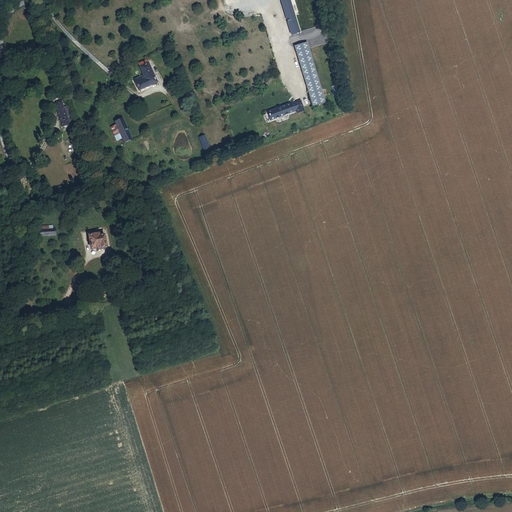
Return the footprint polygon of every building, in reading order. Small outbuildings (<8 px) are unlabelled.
[(297,28),(288,0),(279,0),(289,31),(297,28)] [(323,99),(305,39),(300,40),(293,42),(293,43),(311,103),(323,99)] [(139,91),(155,84),(145,60),(135,64),(140,78),(135,81),(139,91)] [(292,112),(289,104),(265,113),(268,121),(292,112)] [(62,127),(67,125),(62,108),(62,107),(56,108),(62,127)] [(67,125),(72,124),(66,107),(62,108),(67,125)] [(124,133),(131,131),(124,108),(117,111),(118,116),(121,126),(123,132),(124,133)] [(203,149),(254,130),(249,119),(199,138),(203,149)] [(33,236),(52,234),(51,227),(33,229),(33,236)] [(89,249),(105,246),(103,233),(87,236),(89,249)]
